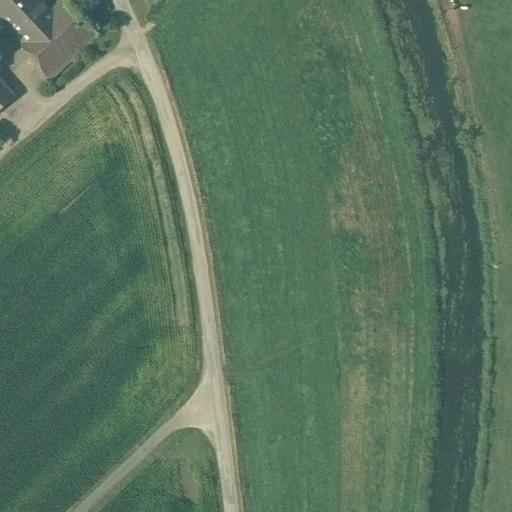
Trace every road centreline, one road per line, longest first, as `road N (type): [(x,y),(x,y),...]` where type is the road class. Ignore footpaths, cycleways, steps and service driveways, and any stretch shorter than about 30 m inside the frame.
road 1 (residential): [(120,0),(184,183),(231,511)]
road 2 (track): [(0,153),(139,44)]
